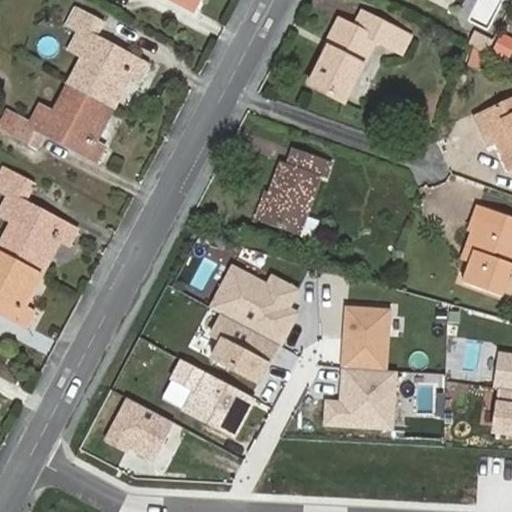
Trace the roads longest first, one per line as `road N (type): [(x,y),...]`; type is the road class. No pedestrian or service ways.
road 1 (residential): [(36,455),(278,0)]
road 2 (unknown): [(229,92),(490,186)]
road 3 (residential): [(36,455),(205,511)]
